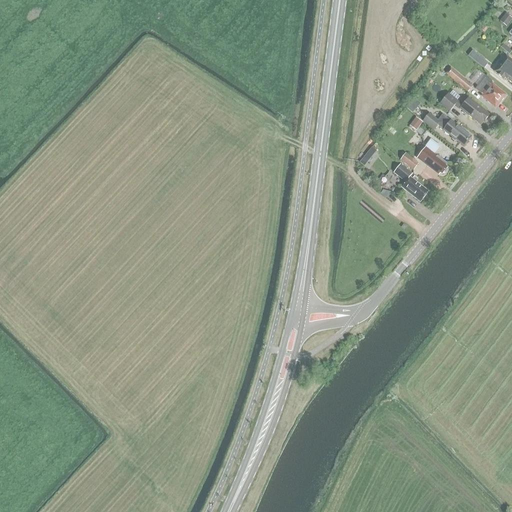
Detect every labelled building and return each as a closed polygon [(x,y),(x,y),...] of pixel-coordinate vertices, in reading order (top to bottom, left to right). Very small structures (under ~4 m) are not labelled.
[(505,15),(499,22),(506,27),(511,20),(505,15)] [(503,45),(500,48),(509,55),(511,52),(503,45)] [(472,51),(468,57),(483,69),(488,64),(472,51)] [(511,61),(506,57),(494,73),(503,80),(504,78),(511,84),(511,61)] [(450,68),(445,74),(467,92),(472,87),(450,68)] [(485,77),(475,89),(481,94),(483,96),(482,97),(495,107),(505,96),(492,85),(491,86),(489,84),(491,82),(485,77)] [(468,99),(462,106),(448,94),(439,105),(448,113),(454,105),(480,125),(483,121),(484,122),(489,116),(468,99)] [(407,107),(413,112),(420,102),(415,97),(407,107)] [(450,121),(442,115),(436,122),(428,115),(422,122),(433,131),(438,126),(464,147),(471,138),(450,121)] [(416,118),(411,124),(418,129),(422,123),(416,118)] [(430,140),(424,147),(425,148),(434,155),(440,147),(430,140)] [(376,152),(372,148),(362,159),(367,163),(376,152)] [(425,148),(417,158),(438,175),(439,173),(442,175),(447,168),(445,166),(446,165),(434,155),(425,148)] [(405,153),(400,161),(412,171),(418,163),(405,153)] [(400,165),(394,173),(406,182),(402,188),(420,202),(428,192),(409,178),(412,175),(400,165)]
